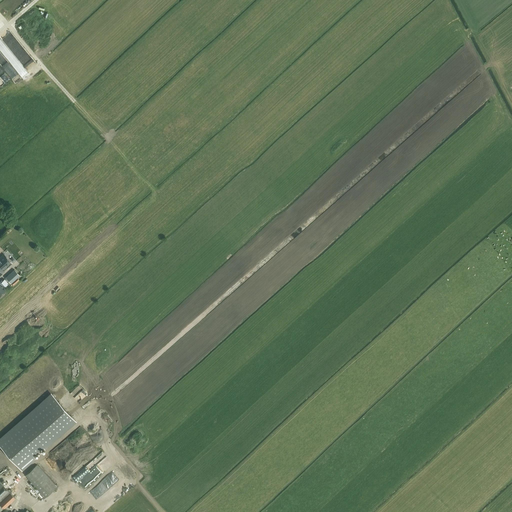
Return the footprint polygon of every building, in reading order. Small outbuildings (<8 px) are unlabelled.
[(0,49),(0,58),(1,60),(0,60),(0,62),(1,64),(0,64),(0,66),(2,66),(5,70),(17,61),(14,57),(10,61),(5,55),(7,54),(4,49),(1,51),(0,49)] [(14,75),(18,72),(14,66),(10,69),(14,75)] [(0,79),(3,83),(9,77),(5,72),(2,75),(2,76),(0,78),(0,79)] [(21,250),(31,240),(29,237),(19,248),(21,250)] [(0,257),(0,267),(3,271),(12,263),(4,254),(0,257)] [(19,275),(14,269),(5,277),(10,283),(19,275)] [(53,395),(0,441),(0,445),(22,470),(33,460),(30,457),(74,419),(53,395)] [(25,475),(45,497),(56,487),(37,465),(25,475)] [(0,474),(6,479),(7,478),(9,480),(12,477),(4,469),(0,474)] [(0,482),(0,505),(4,509),(15,499),(0,482)]
